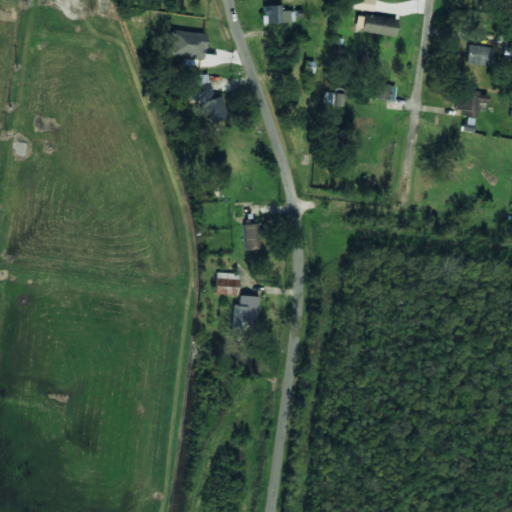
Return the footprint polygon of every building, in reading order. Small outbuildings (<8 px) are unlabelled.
[(371,12),(373,0),(354,0),(353,9),(371,12)] [(293,23),(293,11),(281,11),(281,5),(262,5),(262,23),(293,23)] [(396,20),(356,13),(353,29),(394,36),(396,20)] [(204,57),(205,32),(169,31),(167,56),(204,57)] [(465,63),(489,66),(491,47),(467,45),(465,63)] [(220,96),(212,98),(205,73),(188,78),(195,105),(204,103),(209,123),(226,118),(220,96)] [(393,100),(394,85),(372,84),(371,98),(393,100)] [(462,116),(475,117),(476,103),(486,104),(487,92),(456,91),(455,109),(462,109),(462,116)] [(460,130),(471,132),(473,118),(468,117),(466,124),(462,123),(460,130)] [(258,249),(257,223),(242,224),(243,249),(258,249)] [(237,273),(214,272),(213,294),(236,295),(237,273)] [(256,296),(237,295),(237,305),(232,304),(230,330),(254,331),(256,296)]
